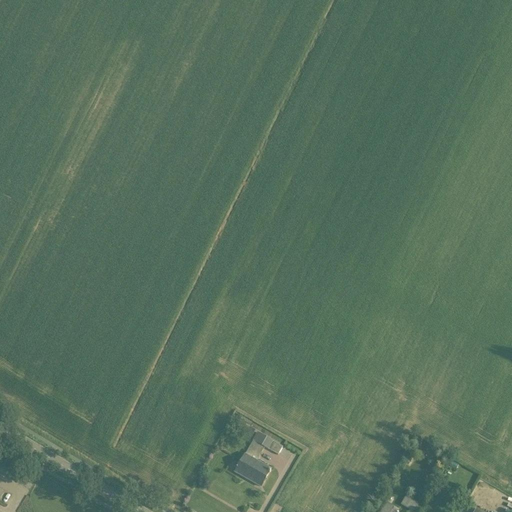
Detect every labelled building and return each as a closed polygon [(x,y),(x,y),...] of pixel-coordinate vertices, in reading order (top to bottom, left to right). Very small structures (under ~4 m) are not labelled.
[(253,441),(245,455),(237,469),(248,475),(246,479),(261,487),(271,470),(256,462),(264,448),(269,451),(269,450),(277,455),(282,447),(257,433),(253,441)] [(414,451),(409,448),(405,455),(411,458),(414,451)] [(463,493),(458,489),(454,495),(460,499),(463,493)] [(400,505),(408,510),(413,502),(405,497),(400,505)] [(390,511),(394,507),(386,503),(380,511),(390,511)]
